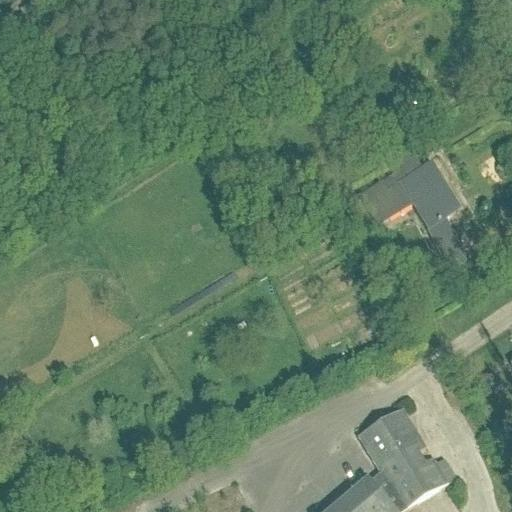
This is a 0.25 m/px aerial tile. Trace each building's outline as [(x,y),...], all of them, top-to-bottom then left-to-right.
[(233,51),(220,58),(229,76),(242,69),(233,51)] [(421,174),(412,158),(391,170),(396,179),(361,199),(378,230),(414,209),(428,234),(449,275),(467,264),(444,224),(459,216),(431,168),(421,174)] [(480,387),(487,399),(500,390),(493,379),(480,387)] [(380,477),(371,485),(370,485),(393,511),(410,511),(449,489),(423,446),(403,414),(358,441),(380,477)] [(393,511),(370,485),(371,485),(368,481),(332,511),(393,511)]
